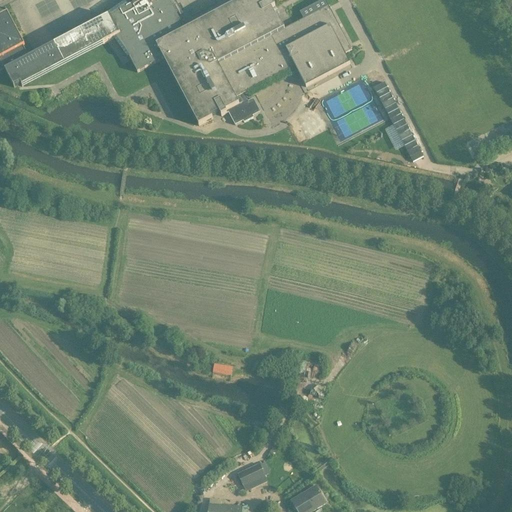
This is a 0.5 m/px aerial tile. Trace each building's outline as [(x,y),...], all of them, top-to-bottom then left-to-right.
[(0,19),(0,75),(6,72),(14,88),(21,85),(22,88),(120,37),(130,58),(130,59),(137,74),(164,60),(199,127),(213,119),(212,118),(219,114),(221,117),(227,114),(226,112),(228,112),(235,126),(260,113),(253,100),(248,102),(243,95),(295,68),(306,88),(350,65),(345,55),(352,51),(329,7),(285,30),(277,17),(276,18),(272,10),(275,8),(272,2),(270,3),(268,0),(244,0),(185,32),(176,15),(179,13),(175,5),(172,7),(168,0),(130,0),(134,6),(112,18),(111,16),(30,59),(19,39),(21,38),(9,15),(0,19)] [(353,84),(348,87),(346,82),(339,86),(351,107),(357,103),(354,97),(358,95),(362,101),(368,97),(357,76),(350,80),(353,84)] [(386,82),(375,87),(399,136),(411,130),(386,82)] [(336,115),(332,109),(337,106),(340,112),(347,109),(335,88),(329,91),(331,96),(327,98),(324,94),(318,97),(329,118),(336,115)] [(185,360),(184,367),(194,369),(195,363),(185,360)] [(232,376),(233,367),(215,364),(213,373),(232,376)] [(243,487),(251,484),(245,472),(238,476),(243,487)] [(314,511),(327,504),(316,486),(291,501),(297,511),(314,511)]
